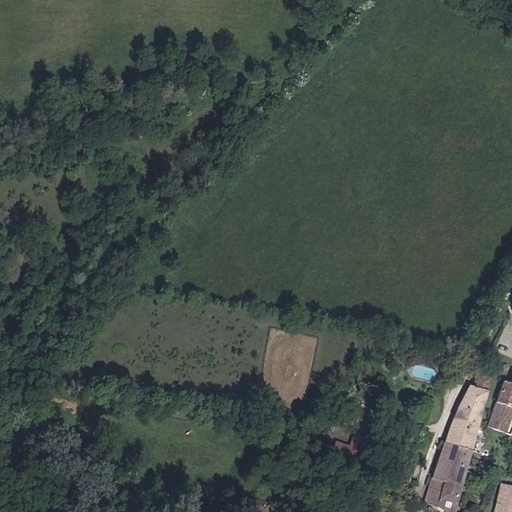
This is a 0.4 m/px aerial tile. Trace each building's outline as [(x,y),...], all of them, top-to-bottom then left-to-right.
[(477,373),(473,386),(487,391),(491,377),(477,373)] [(505,432),(511,411),(511,383),(503,380),(486,426),(505,432)] [(473,386),(469,385),(456,408),(443,443),(471,451),(487,391),(473,386)] [(471,451),(443,443),(432,477),(446,481),(446,480),(461,485),(466,467),(471,451)] [(446,481),(432,477),(428,488),(441,491),(437,507),(444,511),(452,511),(461,485),(446,480),(446,481)] [(511,511),(511,488),(501,486),(493,511),(511,511)] [(437,507),(441,491),(428,488),(426,495),(426,505),(437,507)]
